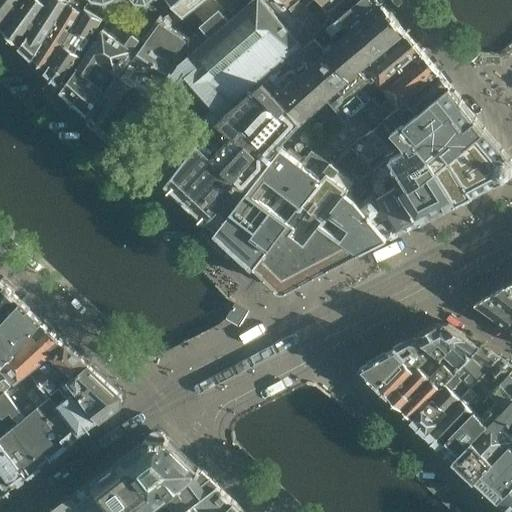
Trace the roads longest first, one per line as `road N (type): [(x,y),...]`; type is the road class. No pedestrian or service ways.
road 1 (residential): [(317,349),(0,49)]
road 2 (residential): [(0,252),(196,441)]
road 3 (residential): [(486,511),(317,349)]
road 4 (residential): [(404,0),(511,128)]
road 5 (residential): [(317,349),(216,409),(196,441)]
road 6 (residential): [(317,349),(431,288)]
